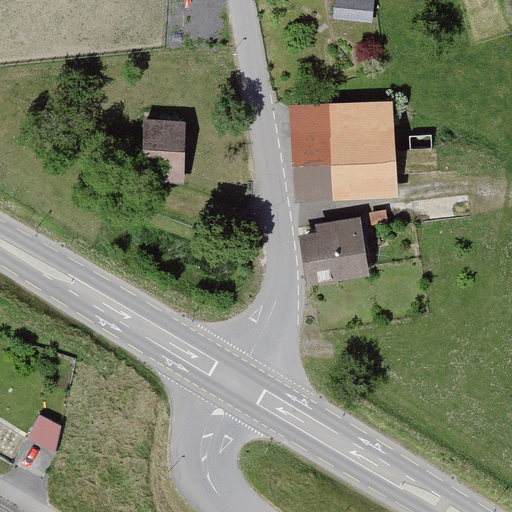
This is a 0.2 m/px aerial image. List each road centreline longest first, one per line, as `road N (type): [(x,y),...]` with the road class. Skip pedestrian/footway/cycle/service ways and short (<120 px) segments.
road 1 (residential): [(237,382),(271,311),(279,265),(242,0)]
road 2 (secondary): [(237,382),(0,241)]
road 3 (secondary): [(455,511),(237,382)]
